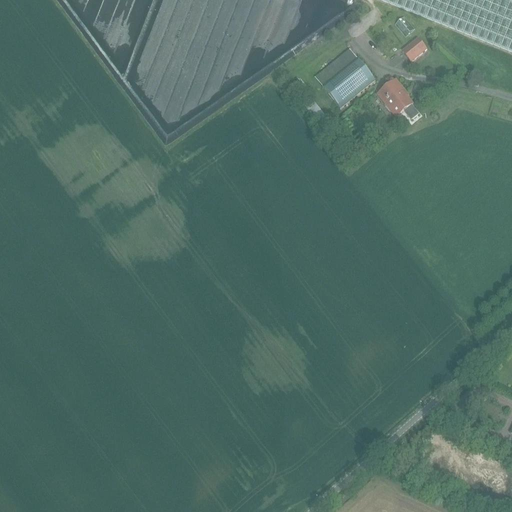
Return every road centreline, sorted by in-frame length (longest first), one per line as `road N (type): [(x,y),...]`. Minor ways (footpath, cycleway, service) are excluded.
road 1 (unclassified): [(511,332),(314,511)]
road 2 (unknown): [(343,37),(376,67),(511,103)]
